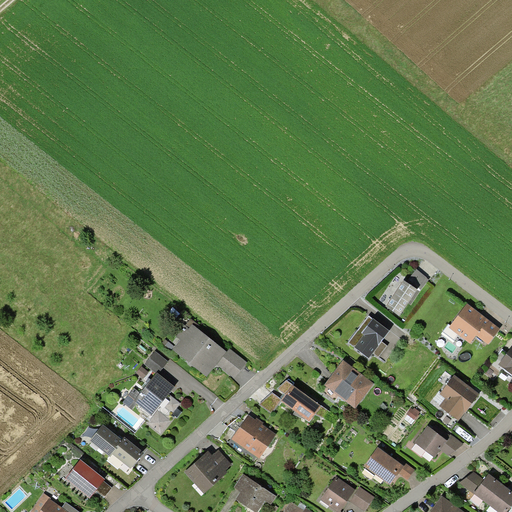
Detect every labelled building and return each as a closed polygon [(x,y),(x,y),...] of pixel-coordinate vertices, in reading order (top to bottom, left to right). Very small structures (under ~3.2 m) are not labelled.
[(407,280),(417,289),(426,278),(415,270),(407,280)] [(384,307),(399,317),(416,290),(402,281),(384,307)] [(475,335),(487,344),(497,331),(465,307),(450,327),(470,342),(475,335)] [(388,330),(373,319),(363,332),(365,333),(356,346),(369,356),(388,330)] [(189,335),(178,349),(204,369),(217,353),(209,346),(204,342),(192,333),(192,332),(195,328),(196,328),(195,327),(195,328),(188,322),(188,321),(187,321),(186,321),(187,322),(182,329),(189,335)] [(511,374),(511,348),(499,365),(511,374)] [(158,373),(165,363),(153,354),(146,363),(158,373)] [(231,355),(221,366),(233,376),(242,364),(231,355)] [(371,385),(342,364),(326,386),(336,393),(338,391),(356,404),(371,385)] [(140,374),(144,377),(148,371),(144,368),(140,374)] [(167,395),(173,388),(155,374),(138,395),(132,391),(123,403),(131,409),(136,403),(140,407),(138,410),(147,417),(150,414),(153,417),(147,424),(159,434),(172,418),(169,416),(179,404),(167,395)] [(446,400),(441,407),(456,419),(463,411),(464,411),(476,396),(453,378),(441,394),(446,398),(446,400)] [(284,396),(280,401),(294,412),(293,415),(308,422),(319,407),(291,386),(293,384),(287,380),(277,389),(284,396)] [(254,425),(254,423),(247,419),(236,435),(242,439),(244,446),(258,456),(272,436),(259,427),(257,427),(254,425)] [(91,440),(110,455),(120,443),(101,427),(91,440)] [(447,437),(435,428),(432,432),(427,428),(415,443),(415,444),(411,449),(420,457),(425,451),(433,457),(445,441),(444,441),(447,437)] [(122,440),(120,443),(110,455),(108,458),(108,460),(113,464),(114,463),(119,467),(123,461),(130,467),(141,454),(122,440)] [(389,482),(399,468),(377,451),(366,466),(376,473),(372,478),(380,484),(384,479),(389,482)] [(228,465),(216,452),(210,458),(209,456),(203,460),(202,458),(186,473),(195,483),(199,480),(207,489),(224,473),(222,470),(228,465)] [(67,479),(88,496),(101,480),(93,474),(95,471),(96,472),(89,466),(89,467),(88,470),(79,463),(67,479)] [(474,494),(488,505),(502,487),(487,476),(474,494)] [(328,505),(338,511),(352,491),(335,479),(322,497),(329,503),(328,505)] [(274,496),(251,481),(245,489),(244,488),(236,500),(253,511),(255,511),(264,499),(269,503),(274,496)] [(504,511),(511,502),(511,494),(502,487),(488,505),(496,511),(495,511),(504,511)] [(351,501),(363,510),(371,498),(359,490),(351,501)] [(39,511),(61,511),(61,509),(57,507),(55,507),(47,502),(49,499),(43,496),(40,500),(45,504),(39,511)] [(458,511),(441,499),(431,511),(458,511)]
